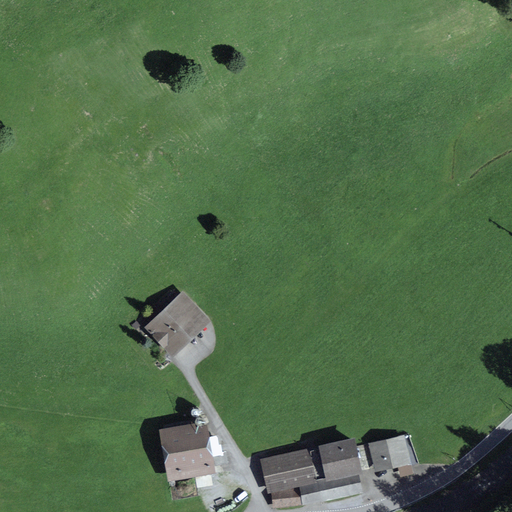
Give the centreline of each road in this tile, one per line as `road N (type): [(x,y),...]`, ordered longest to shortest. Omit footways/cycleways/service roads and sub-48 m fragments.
road 1 (unknown): [(0,400),(70,404),(143,395),(336,313),(511,215)]
road 2 (tertiary): [(511,423),(478,459),(404,503),(370,511)]
